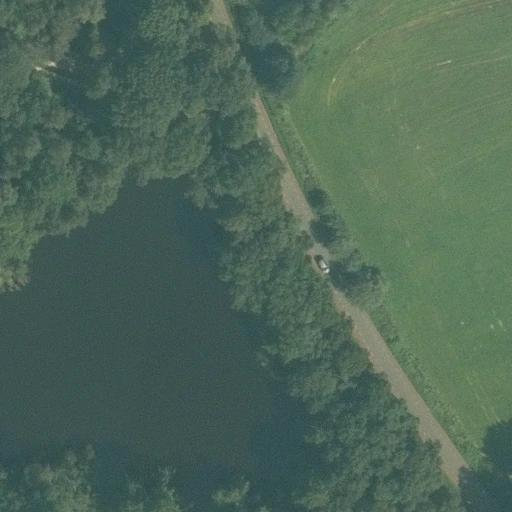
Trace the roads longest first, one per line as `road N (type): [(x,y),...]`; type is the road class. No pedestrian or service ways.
road 1 (tertiary): [(488,511),(401,391),(327,266),(212,0)]
road 2 (track): [(252,107),(218,116),(0,41)]
